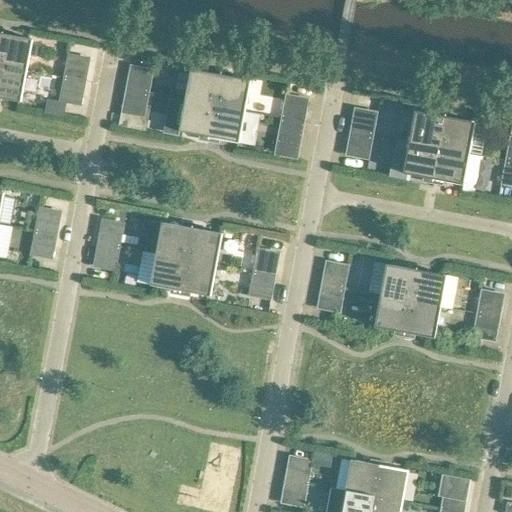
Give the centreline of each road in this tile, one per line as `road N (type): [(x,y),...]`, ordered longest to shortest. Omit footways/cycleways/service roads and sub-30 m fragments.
road 1 (residential): [(32,484),(109,48)]
road 2 (residential): [(254,511),(332,90)]
road 3 (residential): [(485,511),(511,364)]
